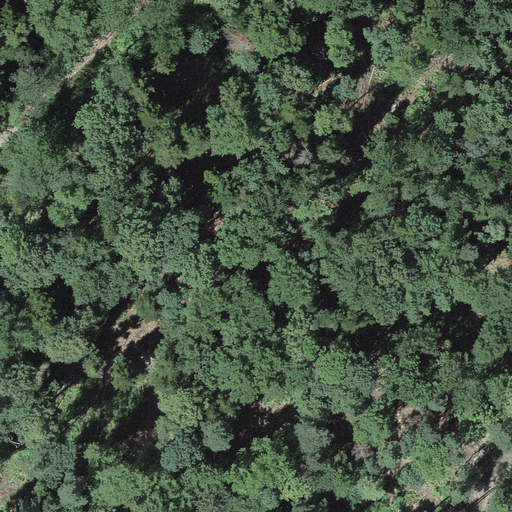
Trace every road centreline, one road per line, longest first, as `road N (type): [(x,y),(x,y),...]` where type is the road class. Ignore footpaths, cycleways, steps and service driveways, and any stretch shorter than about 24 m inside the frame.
road 1 (track): [(200,511),(279,448),(334,416),(511,340)]
road 2 (track): [(131,0),(0,146)]
